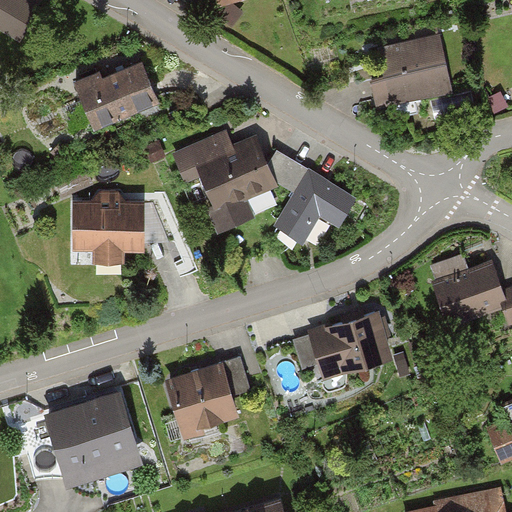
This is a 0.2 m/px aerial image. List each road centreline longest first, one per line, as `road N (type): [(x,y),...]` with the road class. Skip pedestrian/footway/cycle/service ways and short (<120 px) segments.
road 1 (residential): [(0,379),(342,275),(388,248),(445,188)]
road 2 (residential): [(124,0),(445,188)]
